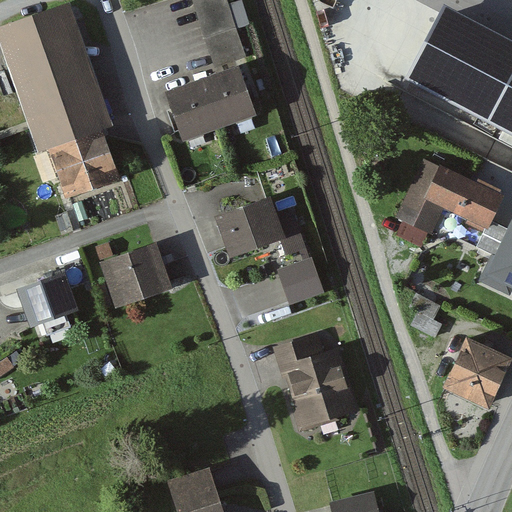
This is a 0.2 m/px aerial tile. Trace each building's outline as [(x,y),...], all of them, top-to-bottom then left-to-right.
[(226,0),(192,0),(216,68),(246,58),(226,0)] [(82,8),(7,32),(50,170),(67,165),(79,204),(138,186),(82,8)] [(511,46),(443,11),(405,85),(511,139),(511,46)] [(258,118),(241,69),(204,83),(221,131),(258,118)] [(221,131),(204,83),(166,96),(183,144),(221,131)] [(507,194),(428,157),(401,215),(434,231),(446,208),(490,229),(507,194)] [(281,216),(274,193),(213,213),(229,258),(282,241),(288,258),(307,252),(293,212),(281,216)] [(511,218),(486,273),(478,280),(511,296),(511,293),(511,218)] [(174,287),(157,240),(97,261),(114,308),(174,287)] [(311,259),(279,270),(290,303),(323,292),(311,259)] [(79,310),(64,270),(18,287),(33,327),(79,310)] [(442,307),(417,294),(410,307),(420,312),(412,327),(435,339),(442,325),(435,321),(442,307)] [(319,334),(274,349),(301,429),(361,410),(340,345),(325,350),(319,334)] [(511,364),(511,354),(465,336),(445,384),(493,406),(511,364)] [(7,359),(0,364),(0,379),(15,368),(7,359)] [(224,511),(211,472),(170,485),(178,511),(224,511)] [(378,511),(375,496),(331,506),(332,511),(378,511)]
